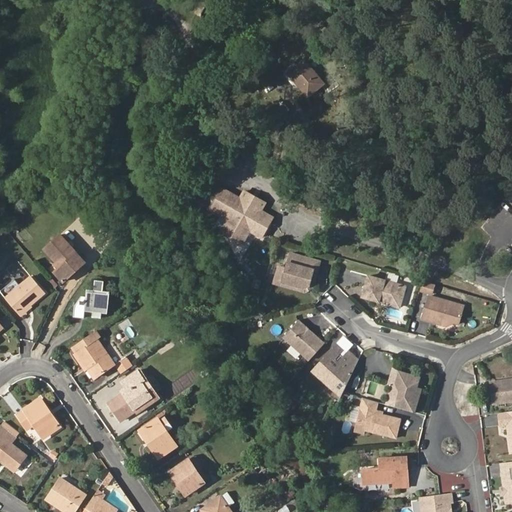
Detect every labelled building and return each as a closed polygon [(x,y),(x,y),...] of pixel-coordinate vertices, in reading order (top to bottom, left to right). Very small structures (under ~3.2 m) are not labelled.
[(329,92),(338,85),(332,76),(323,82),(305,59),(289,73),(309,96),(324,85),(329,92)] [(235,201),(218,191),(206,212),(224,222),(228,224),(228,239),(242,230),(245,232),(258,239),(268,220),(256,213),(260,205),(239,194),(235,201)] [(224,222),(218,233),(228,239),(228,224),(224,222)] [(228,239),(239,245),(245,232),(242,230),(228,239)] [(74,255),(77,252),(61,233),(46,246),(56,259),(61,265),(58,267),(55,270),(63,280),(81,264),(74,255)] [(81,264),(85,261),(77,252),(74,255),(81,264)] [(312,262),(287,255),(284,268),(280,283),(301,289),(306,286),(312,262)] [(301,289),(280,283),(284,268),(276,266),(271,286),(301,294),(310,291),(318,263),(312,262),(306,286),(301,289)] [(20,313),(30,304),(46,291),(32,275),(6,297),(20,313)] [(396,307),(400,290),(390,286),(384,283),(379,280),(377,279),(364,277),(359,297),(396,307)] [(104,312),(110,313),(112,291),(105,290),(106,280),(97,279),(96,289),(89,289),(88,296),(83,296),(78,303),(76,317),(86,318),(87,311),(94,312),(93,317),(103,318),(104,312)] [(419,293),(431,296),(433,287),(421,283),(419,293)] [(453,319),(458,320),(461,307),(449,304),(443,303),(438,302),(434,301),(427,299),(426,298),(422,318),(447,323),(453,319)] [(20,313),(21,315),(32,306),(30,304),(20,313)] [(296,323),(280,339),(306,362),(321,345),(296,323)] [(98,377),(117,364),(127,357),(116,341),(106,348),(96,332),(74,347),(87,367),(89,365),(92,368),(98,377)] [(341,352),(334,347),(330,351),(337,357),(341,352)] [(323,383),(326,379),(342,393),(356,362),(345,353),(334,365),(332,363),(337,357),(330,351),(311,372),(323,383)] [(117,364),(123,373),(133,366),(127,357),(117,364)] [(140,412),(162,396),(142,368),(140,370),(146,380),(143,382),(154,396),(137,407),(138,409),(140,412)] [(111,403),(123,420),(138,409),(137,407),(154,396),(143,382),(146,380),(140,370),(124,381),(128,387),(130,390),(125,393),(111,403)] [(393,385),(397,393),(393,408),(412,413),(418,390),(414,389),(417,378),(397,373),(393,385)] [(339,398),(341,394),(342,393),(326,379),(323,383),(339,398)] [(511,406),(511,384),(490,388),(493,409),(511,406)] [(374,411),(376,403),(361,399),(353,427),(363,430),(394,438),(398,420),(380,414),(373,413),(374,411)] [(57,418),(54,420),(49,413),(52,411),(46,401),(22,417),(31,431),(37,427),(46,439),(63,428),(57,418)] [(511,411),(499,413),(500,426),(507,425),(511,452),(511,451),(511,411)] [(166,413),(160,417),(169,429),(175,425),(166,413)] [(162,456),(179,444),(169,429),(160,417),(146,427),(154,440),(152,442),(162,456)] [(29,458),(14,445),(19,439),(4,427),(0,432),(0,435),(1,437),(0,438),(0,461),(4,464),(8,459),(11,461),(9,463),(19,471),(29,458)] [(152,442),(154,440),(146,427),(143,429),(152,442)] [(46,439),(47,441),(65,430),(63,428),(46,439)] [(207,480),(212,477),(197,455),(191,458),(207,480)] [(380,459),(380,468),(365,470),(366,482),(394,481),(395,486),(405,486),(404,480),(408,480),(406,457),(380,459)] [(193,490),(207,480),(191,458),(172,471),(182,485),(187,481),(193,490)] [(4,464),(17,474),(19,471),(9,463),(11,461),(8,459),(4,464)] [(511,501),(511,461),(501,463),(506,503),(511,501)] [(106,482),(110,485),(116,476),(113,471),(106,482)] [(68,511),(67,511),(77,511),(89,495),(64,478),(52,496),(70,508),(68,511)] [(182,485),(188,494),(193,490),(187,481),(182,485)] [(108,494),(102,489),(97,496),(104,500),(106,498),(108,494)] [(206,511),(236,511),(233,507),(239,502),(231,492),(205,510),(206,511)] [(450,493),(440,494),(420,497),(421,511),(450,511),(449,502),(452,502),(450,493)] [(68,511),(70,508),(52,496),(50,500),(68,511)] [(119,511),(121,510),(104,500),(97,496),(87,511),(119,511)]
